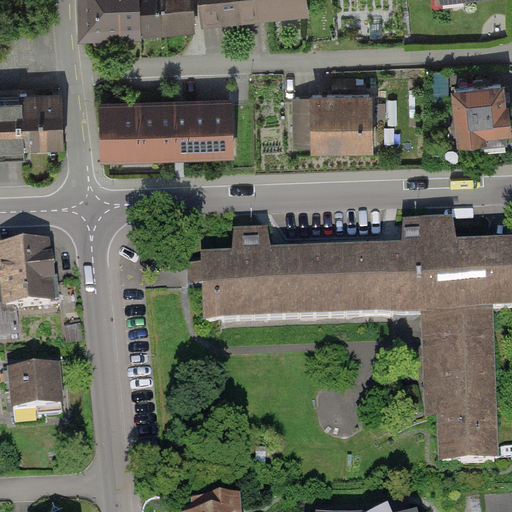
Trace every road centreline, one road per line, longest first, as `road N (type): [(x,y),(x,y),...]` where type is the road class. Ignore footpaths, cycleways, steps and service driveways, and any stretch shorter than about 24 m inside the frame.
road 1 (residential): [(511,52),(73,72)]
road 2 (residential): [(88,209),(511,193)]
road 3 (residential): [(88,209),(116,485)]
road 4 (residential): [(73,72),(88,209)]
